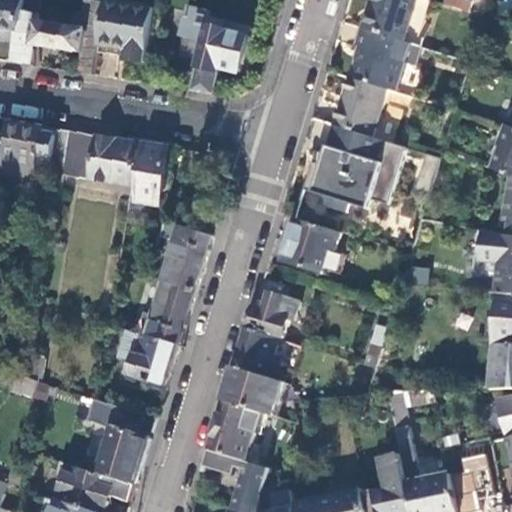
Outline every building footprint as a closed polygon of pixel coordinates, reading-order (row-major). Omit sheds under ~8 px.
[(0,0),(0,30),(2,31),(0,40),(20,44),(28,0),(0,0)] [(43,0),(28,0),(20,44),(17,63),(35,66),(39,46),(84,53),(81,73),(95,76),(100,42),(107,1),(107,0),(89,0),(88,0),(86,0),(85,12),(79,14),(73,23),(68,22),(67,27),(42,23),(43,15),(41,14),(43,0)] [(420,0),(376,0),(367,31),(407,43),(420,0)] [(452,0),(451,7),(473,13),(476,0),(452,0)] [(156,9),(107,1),(100,42),(129,46),(127,60),(148,63),(156,9)] [(191,6),(183,37),(206,43),(194,91),(206,93),(215,95),(220,74),(222,68),(242,73),(251,36),(228,30),(230,22),(213,18),(215,12),(191,6)] [(423,48),(407,43),(367,31),(362,29),(356,48),(362,50),(353,79),(390,90),(399,93),(408,65),(417,67),(423,48)] [(222,68),(220,74),(241,78),(242,73),(222,68)] [(390,90),(353,79),(338,126),(339,127),(375,137),(390,90)] [(24,124),(12,122),(9,142),(2,181),(36,186),(39,164),(54,166),(60,129),(24,124)] [(511,127),(508,126),(500,148),(497,147),(489,168),(511,176),(511,127)] [(339,127),(330,155),(328,164),(317,161),(308,191),(327,196),(324,206),(352,214),(354,205),(373,210),(376,201),(392,205),(410,148),(375,137),(339,127)] [(72,131),(60,129),(54,166),(51,182),(63,185),(65,177),(72,131)] [(112,138),(72,131),(65,177),(134,186),(141,142),(112,138)] [(9,142),(0,140),(0,180),(2,181),(9,142)] [(159,145),(141,142),(134,186),(142,187),(141,199),(132,198),(130,211),(139,214),(151,218),(154,205),(162,207),(165,191),(170,192),(172,179),(167,179),(173,147),(159,145)] [(330,155),(320,152),(317,161),(328,164),(330,155)] [(443,158),(429,154),(423,173),(437,177),(438,174),(443,158)] [(437,177),(423,173),(418,190),(432,194),(437,177)] [(139,214),(130,211),(127,225),(137,227),(139,214)] [(339,251),(345,233),(331,228),(300,218),(287,263),(326,275),(333,249),(339,251)] [(182,227),(166,283),(198,293),(215,238),(182,227)] [(511,235),(508,235),(484,230),(482,262),(499,264),(497,293),(501,293),(511,293),(511,235)] [(198,293),(166,283),(149,339),(181,349),(188,325),(198,293)] [(266,310),(257,308),(250,331),(286,342),(292,321),(297,322),(303,303),(271,293),(266,310)] [(511,293),(501,293),(493,390),(511,389),(511,293)] [(298,372),(307,348),(286,342),(250,331),(238,369),(271,380),(275,366),(281,368),(298,372)] [(149,339),(131,333),(123,360),(135,364),(131,379),(169,390),(181,349),(149,339)] [(379,370),(385,348),(375,345),(369,367),(379,370)] [(397,352),(385,348),(379,370),(373,393),(384,393),(397,352)] [(45,361),(33,359),(30,380),(40,383),(42,384),(45,361)] [(277,381),(281,368),(275,366),(271,380),(277,381)] [(271,380),(238,369),(227,404),(270,416),(278,418),(288,385),(277,381),(271,380)] [(59,389),(42,384),(40,383),(34,404),(53,409),(59,389)] [(409,408),(439,403),(436,391),(391,392),(399,432),(413,429),(409,408)] [(88,417),(119,427),(125,410),(93,400),(88,417)] [(270,416),(227,404),(213,452),(250,463),(259,434),(264,436),(270,416)] [(139,487),(153,440),(115,427),(100,475),(118,481),(139,487)] [(413,429),(399,432),(404,455),(416,511),(461,511),(454,475),(429,480),(429,476),(423,477),(413,429)] [(486,446),(463,451),(466,464),(452,467),(454,475),(461,511),(483,511),(481,501),(497,498),(486,446)] [(213,452),(207,468),(238,477),(240,469),(248,471),(236,509),(244,511),(263,511),(266,493),(272,470),(250,463),(213,452)] [(370,511),(416,511),(404,455),(383,460),(389,492),(367,496),(370,511)] [(63,464),(59,478),(67,480),(60,503),(88,511),(109,511),(113,498),(134,504),(139,487),(118,481),(100,475),(63,464)] [(0,511),(6,495),(9,487),(0,484),(0,511)] [(370,511),(367,496),(366,492),(333,500),(335,511),(370,511)] [(299,511),(299,510),(288,511),(273,511),(273,493),(266,493),(263,511),(299,511)] [(6,495),(0,511),(16,511),(20,500),(6,495)] [(335,511),(333,500),(298,507),(299,510),(299,511),(335,511)] [(57,511),(88,511),(60,503),(57,511)]
